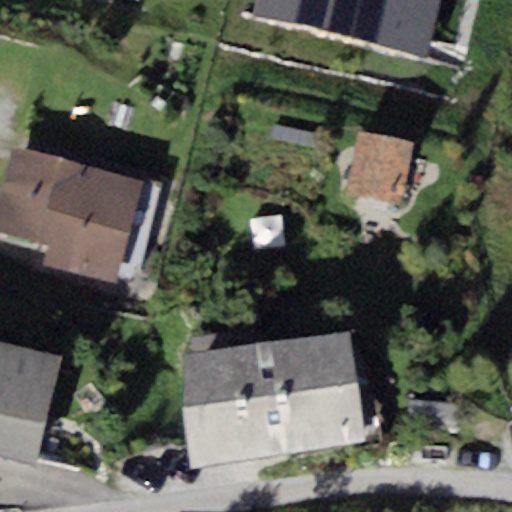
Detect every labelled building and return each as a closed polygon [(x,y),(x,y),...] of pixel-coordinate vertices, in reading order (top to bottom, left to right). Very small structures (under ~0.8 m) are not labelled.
[(436,0),(254,0),(251,18),(423,58),(436,0)] [(412,142),(358,132),(346,196),(401,205),(412,142)] [(144,181),(13,147),(0,198),(0,233),(50,246),(45,265),(117,284),(144,181)] [(349,330),(186,353),(184,407),(193,466),(365,441),(349,330)] [(62,355),(0,340),(0,455),(36,464),(62,355)]
